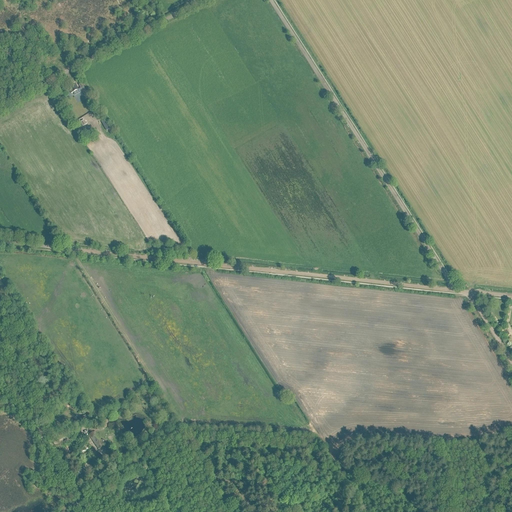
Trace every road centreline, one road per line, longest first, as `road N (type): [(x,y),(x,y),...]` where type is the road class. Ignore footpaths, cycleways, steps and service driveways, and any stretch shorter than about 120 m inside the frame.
road 1 (track): [(511,295),(126,255)]
road 2 (track): [(454,289),(269,0)]
road 3 (unclassified): [(0,107),(200,0)]
